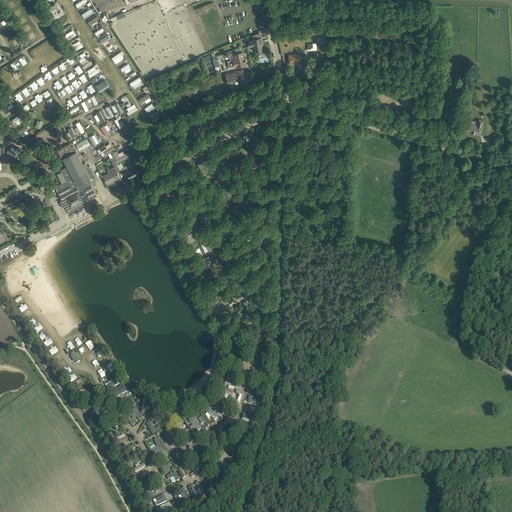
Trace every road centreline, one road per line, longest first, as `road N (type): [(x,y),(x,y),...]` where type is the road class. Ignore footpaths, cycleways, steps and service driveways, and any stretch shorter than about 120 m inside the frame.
road 1 (unclassified): [(241,511),(275,391),(282,143),(310,127),(319,110)]
road 2 (unknown): [(237,408),(251,323),(265,298),(181,160)]
road 3 (unclassified): [(25,335),(139,511)]
road 4 (unclassified): [(108,198),(288,99)]
road 5 (unclassified): [(511,167),(319,110)]
road 6 (unknown): [(152,458),(172,486),(213,469),(237,408)]
